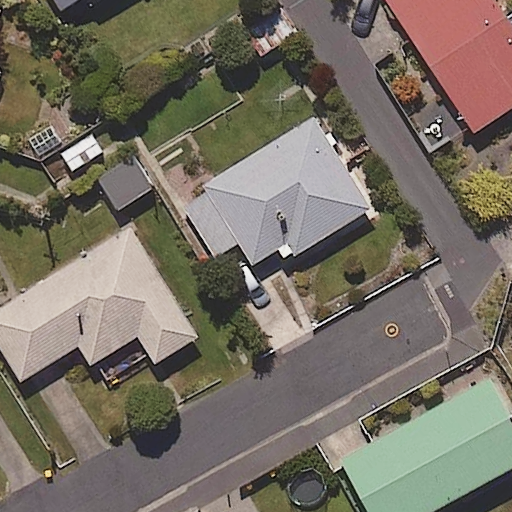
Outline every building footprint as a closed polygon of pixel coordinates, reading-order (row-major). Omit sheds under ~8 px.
[(94,0),(56,0),(67,17),(94,0)] [(511,110),(511,16),(501,0),(390,0),(480,132),(511,110)] [(374,209),(319,118),(182,201),(216,258),(243,241),(257,264),(284,247),(291,259),(374,209)] [(155,185),(134,158),(101,182),(122,209),(155,185)] [(202,336),(134,227),(0,310),(0,346),(22,382),(83,345),(95,364),(142,335),(159,362),(202,336)] [(435,511),(511,469),(511,408),(495,378),(346,461),(374,511),(435,511)]
